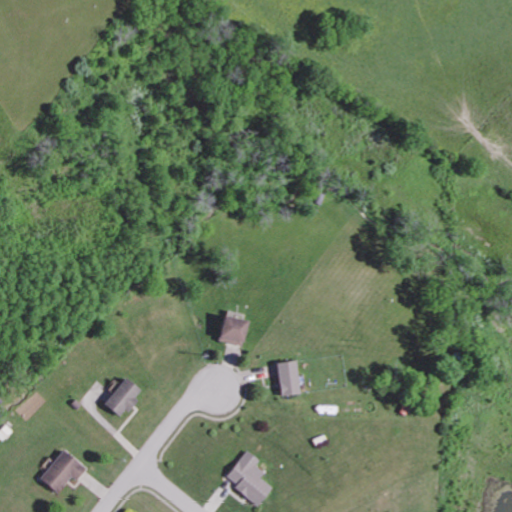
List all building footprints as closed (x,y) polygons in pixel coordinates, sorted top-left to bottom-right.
[(211,339),(245,346),(250,321),(216,314),(211,339)] [(279,396),(299,392),(293,359),(273,362),(279,396)] [(139,388),(119,377),(101,406),(121,418),(139,388)] [(70,477),(74,480),(84,470),(63,449),(36,477),(54,494),(70,477)] [(224,480),(259,503),(271,485),(259,478),(263,472),(254,466),(258,460),(244,450),(224,480)]
